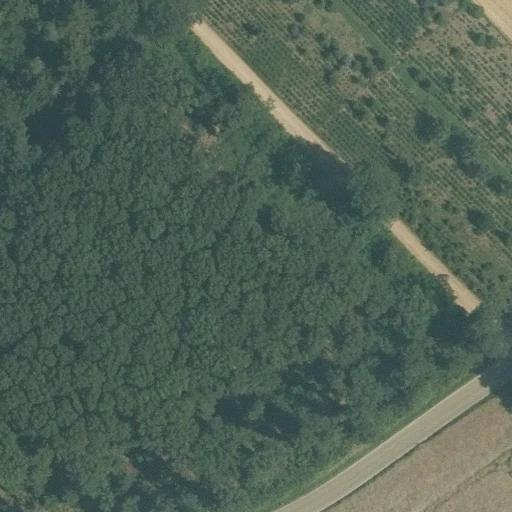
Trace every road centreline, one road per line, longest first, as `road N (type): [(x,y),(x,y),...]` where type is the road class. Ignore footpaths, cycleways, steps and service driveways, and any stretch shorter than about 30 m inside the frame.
road 1 (track): [(511,356),(170,0)]
road 2 (secondary): [(511,365),(297,511)]
